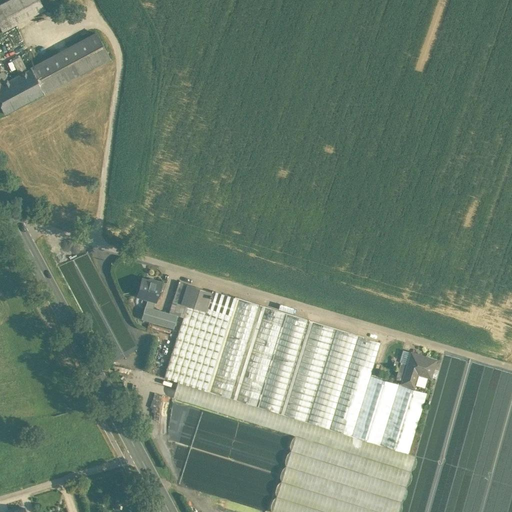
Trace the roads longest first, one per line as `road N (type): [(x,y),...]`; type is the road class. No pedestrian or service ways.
road 1 (residential): [(18,227),(511,367)]
road 2 (primary): [(18,227),(142,456)]
road 3 (unclassified): [(142,456),(0,500)]
